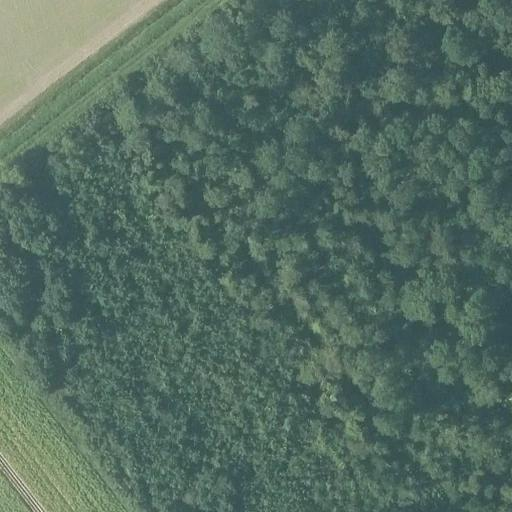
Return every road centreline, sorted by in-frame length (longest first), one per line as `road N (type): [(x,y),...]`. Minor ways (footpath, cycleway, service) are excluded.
road 1 (track): [(0,165),(212,0)]
road 2 (track): [(511,417),(388,511)]
